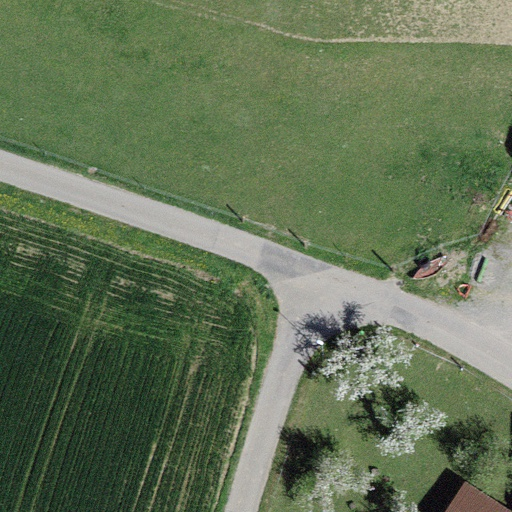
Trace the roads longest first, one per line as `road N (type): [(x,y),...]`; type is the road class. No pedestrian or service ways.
road 1 (unclassified): [(0,163),(316,273)]
road 2 (unclassified): [(316,273),(241,511)]
road 3 (unclassified): [(316,273),(511,369)]
